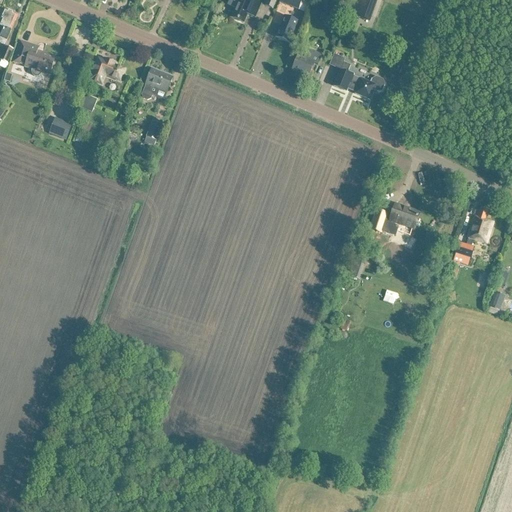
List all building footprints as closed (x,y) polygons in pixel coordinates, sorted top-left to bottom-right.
[(248,0),(230,0),(228,6),(235,9),(233,15),(245,20),(249,12),(257,15),(261,5),(262,2),(258,0),(249,0),(248,0)] [(272,11),(277,0),(267,0),(265,7),(272,11)] [(299,11),(302,1),(298,0),(280,0),(279,3),(299,11)] [(369,23),(377,0),(357,0),(351,16),(369,23)] [(0,37),(7,41),(17,17),(13,15),(13,13),(9,12),(8,13),(4,11),(0,20),(2,20),(0,24),(0,26),(4,28),(0,37)] [(298,23),(290,20),(284,17),(275,38),(290,44),(298,23)] [(49,76),(55,58),(38,53),(39,49),(20,43),(13,64),(26,68),(25,69),(32,71),(31,73),(32,76),(34,78),(37,78),(39,78),(41,76),(42,74),(49,76)] [(0,64),(6,67),(13,51),(5,47),(0,59),(0,64)] [(318,66),(322,56),(307,50),(303,59),(298,57),(292,71),(308,78),(314,64),(318,66)] [(115,67),(116,65),(104,60),(103,62),(98,60),(92,74),(91,74),(91,76),(91,77),(90,81),(92,81),(92,83),(94,83),(95,83),(101,85),(105,76),(120,82),(125,71),(115,67)] [(361,81),(353,78),(354,75),(348,73),(350,66),(343,63),(333,87),(346,93),(348,88),(356,92),(355,95),(370,101),(373,92),(377,94),(377,93),(382,92),(385,85),(383,81),(376,78),(372,80),(371,80),(370,84),(361,80),(361,81)] [(402,66),(398,78),(399,79),(397,85),(403,87),(405,81),(409,69),(402,66)] [(152,70),(145,87),(141,96),(143,100),(147,102),(151,100),(152,96),(151,92),(152,89),(166,95),(173,78),(152,70)] [(6,73),(3,81),(9,83),(12,75),(6,73)] [(92,113),(97,101),(84,96),(79,107),(92,113)] [(65,142),(72,126),(55,119),(49,135),(65,142)] [(156,142),(162,127),(153,123),(147,138),(156,142)] [(375,212),(369,230),(381,234),(381,233),(395,237),(399,226),(413,231),(418,213),(408,210),(408,212),(396,208),(392,218),(387,216),(375,212)] [(455,255),(453,262),(468,267),(470,260),(474,248),(471,247),(473,241),(487,245),(493,223),(485,221),(488,210),(481,208),(480,211),(477,210),(475,217),(474,217),(467,239),(468,239),(466,246),(459,244),(455,255)] [(358,280),(365,261),(355,258),(349,277),(358,280)] [(450,266),(446,277),(455,279),(459,268),(450,266)] [(499,312),(505,297),(495,293),(488,313),(496,316),(497,311),(499,312)] [(340,329),(345,331),(349,321),(343,319),(340,329)]
